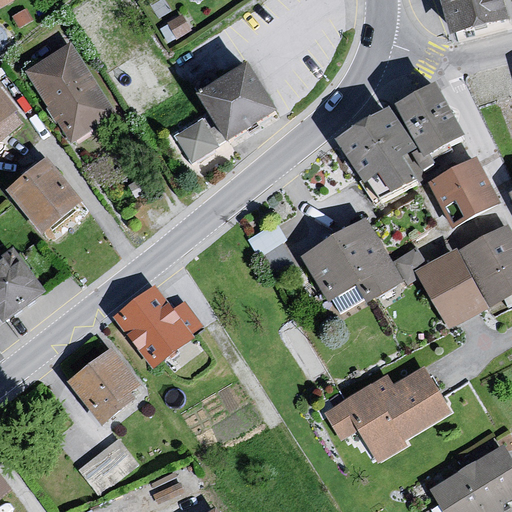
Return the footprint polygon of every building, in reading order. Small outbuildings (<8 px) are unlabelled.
[(0,0),(0,11),(17,0),(0,0)] [(502,0),(436,0),(450,44),(508,30),(502,0)] [(69,52),(26,79),(69,149),(114,119),(69,52)] [(247,71),(196,101),(225,150),(275,118),(247,71)] [(434,92),(388,115),(414,158),(406,162),(415,184),(432,175),(425,164),(462,146),(434,92)] [(0,103),(0,148),(23,132),(0,103)] [(204,115),(176,132),(192,160),(221,143),(204,115)] [(388,115),(334,148),(374,209),(414,190),(402,165),(406,162),(414,158),(388,115)] [(478,165),(428,188),(452,236),(499,209),(478,165)] [(7,198),(41,242),(82,209),(48,166),(7,198)] [(251,237),(259,251),(286,237),(279,222),(251,237)] [(368,226),(301,263),(341,320),(398,288),(368,226)] [(511,241),(505,230),(414,278),(450,339),(511,303),(511,241)] [(14,257),(0,266),(0,328),(2,332),(41,300),(14,257)] [(156,296),(111,327),(153,376),(205,330),(185,309),(173,314),(156,296)] [(109,357),(67,390),(103,431),(141,395),(109,357)] [(385,377),(323,417),(343,447),(356,437),(375,470),(452,419),(421,372),(395,390),(385,377)] [(80,465),(98,492),(140,464),(122,436),(80,465)] [(511,467),(502,453),(432,494),(441,511),(498,511),(511,504),(511,467)] [(0,480),(0,504),(13,495),(0,480)]
